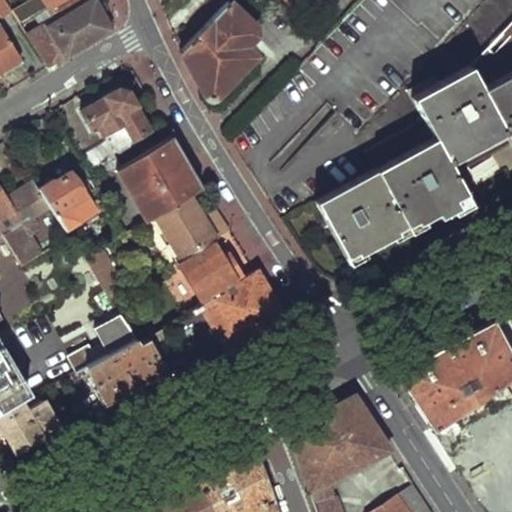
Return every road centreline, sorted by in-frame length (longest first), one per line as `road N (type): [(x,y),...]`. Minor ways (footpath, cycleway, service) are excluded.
road 1 (residential): [(339,339),(147,29)]
road 2 (secondary): [(254,387),(27,511)]
road 3 (residential): [(456,511),(339,339)]
road 4 (secondary): [(511,247),(339,339)]
road 5 (residential): [(0,119),(147,29)]
road 6 (residential): [(254,387),(299,511)]
